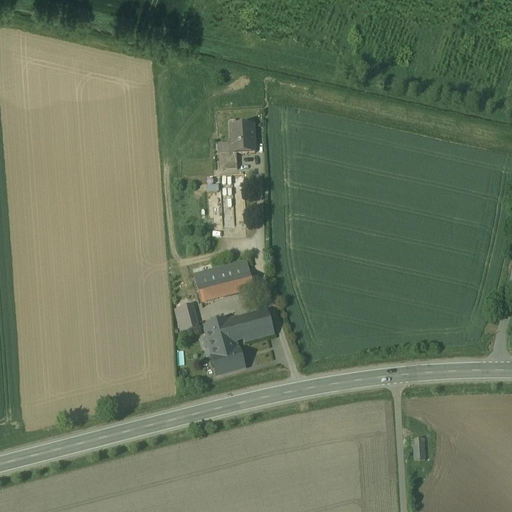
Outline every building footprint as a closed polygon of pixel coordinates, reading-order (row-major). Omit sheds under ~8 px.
[(254,127),(232,129),(233,155),(234,156),(237,156),(255,155),(254,127)] [(233,155),(219,156),(220,173),(238,172),(237,156),(234,156),(233,155)] [(244,191),(244,175),(221,175),(221,192),(244,191)] [(250,274),(197,289),(201,305),(254,291),(250,274)] [(193,307),(175,311),(182,335),(199,331),(193,307)] [(267,310),(204,329),(213,360),(239,352),(238,348),(275,336),(267,310)] [(213,360),(212,360),(217,378),(244,369),(239,352),(213,360)] [(428,438),(413,439),(414,461),(428,461),(428,438)]
